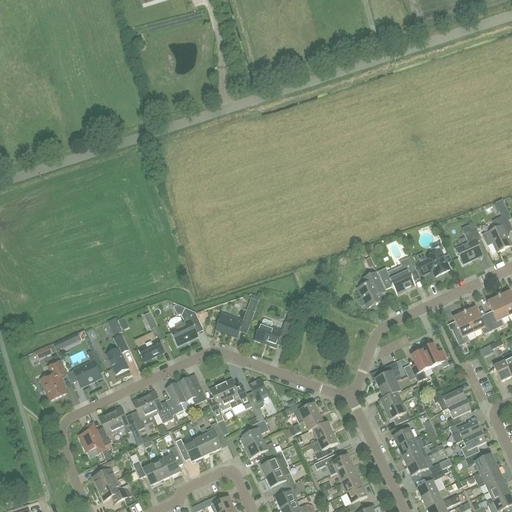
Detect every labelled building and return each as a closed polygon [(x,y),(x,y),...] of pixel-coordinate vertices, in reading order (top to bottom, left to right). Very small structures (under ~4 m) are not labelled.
[(498,253),(511,246),(506,235),(511,232),(511,229),(506,216),(492,222),(496,230),(488,234),(498,253)] [(463,265),(483,256),(475,240),(480,237),(474,224),(462,230),(469,245),(456,251),(463,265)] [(436,278),(450,271),(441,252),(443,251),(440,244),(431,248),(434,255),(427,258),(428,261),(416,266),(421,277),(433,271),(436,278)] [(419,277),(411,259),(410,258),(399,263),(401,267),(387,274),(385,270),(378,273),(386,291),(392,288),(393,289),(394,289),(397,296),(416,287),(413,280),(419,277)] [(362,299),(358,301),(362,308),(367,305),(369,309),(382,303),(379,297),(385,294),(376,274),(364,280),(367,286),(358,290),(362,299)] [(508,317),(511,315),(511,295),(511,293),(499,298),(508,317)] [(243,323),(250,326),(255,313),(259,301),(251,298),(247,310),(243,323)] [(502,321),(508,317),(499,298),(488,303),(494,316),(488,319),(494,331),(504,327),(502,321)] [(178,347),(198,338),(193,327),(200,323),(196,314),(185,309),(182,317),(185,324),(170,331),(178,347)] [(494,331),(488,319),(482,321),(476,309),(465,314),(474,334),(481,331),(484,336),(494,331)] [(468,337),(474,334),(465,314),(453,319),(459,332),(454,335),(460,348),(469,343),(468,337)] [(243,323),(222,315),(216,331),(237,338),(239,333),(243,323)] [(271,329),(273,325),(272,323),(265,320),(263,321),(261,326),(261,325),(255,341),(277,348),(281,337),(288,339),(293,326),(286,324),(285,323),(282,333),(271,329)] [(158,328),(155,323),(149,326),(152,331),(158,328)] [(123,333),(120,328),(112,332),(114,337),(123,333)] [(144,363),(164,353),(159,343),(164,341),(158,328),(152,331),(156,341),(138,350),(144,363)] [(80,340),(78,334),(54,345),(57,351),(80,340)] [(116,376),(129,370),(122,354),(129,351),(122,337),(114,340),(119,350),(107,356),(116,376)] [(433,346),(422,351),(423,352),(431,369),(442,364),(444,369),(449,366),(443,351),(437,354),(433,346)] [(53,354),(50,347),(42,350),(46,358),(53,354)] [(81,389),(101,379),(96,369),(101,367),(94,352),(88,355),(92,363),(74,372),(81,389)] [(413,372),(414,375),(416,379),(418,383),(427,379),(424,372),(431,369),(423,352),(412,357),(416,366),(411,369),(413,372)] [(511,378),(511,353),(502,358),(504,363),(505,363),(511,378)] [(51,402),(67,394),(60,379),(68,375),(61,362),(49,368),(53,376),(41,381),(51,402)] [(501,383),(511,378),(505,363),(504,363),(494,368),(501,383)] [(399,377),(398,370),(395,364),(380,371),(383,377),(375,381),(379,391),(397,383),(401,381),(399,377)] [(178,384),(187,402),(193,400),(196,406),(207,401),(201,388),(196,391),(190,379),(178,384)] [(259,424),(265,421),(262,415),(263,415),(260,409),(263,408),(264,405),(263,403),(269,400),(261,381),(250,387),(257,402),(251,405),(252,408),(259,424)] [(232,382),(221,387),(230,405),(232,410),(243,405),(246,412),(252,408),(251,405),(242,386),(235,389),(232,382)] [(401,393),(397,383),(379,391),(384,400),(384,401),(398,394),(398,395),(401,393)] [(181,405),(187,402),(178,384),(166,390),(172,402),(167,404),(173,417),(184,412),(181,405)] [(212,412),(217,423),(218,424),(224,421),(221,415),(232,410),(230,405),(221,387),(210,392),(213,398),(207,401),(212,412)] [(448,410),(466,402),(461,391),(450,396),(447,391),(432,398),(435,405),(438,403),(443,412),(448,410)] [(174,420),(173,417),(167,404),(166,403),(160,406),(155,393),(144,398),(152,416),(157,414),(163,425),(174,420)] [(402,404),(398,395),(398,394),(384,401),(384,400),(380,402),(385,412),(402,404)] [(142,421),(152,416),(144,398),(133,403),(139,416),(133,419),(139,432),(145,429),(142,421)] [(451,428),(462,423),(460,418),(471,412),(466,402),(448,410),(453,420),(448,422),(451,428)] [(304,410),(302,404),(281,414),(284,419),(294,414),(299,425),(304,423),(320,415),(315,405),(304,410)] [(402,404),(385,412),(390,422),(402,416),(405,422),(410,420),(402,404)] [(139,432),(133,419),(127,421),(121,409),(110,414),(118,432),(124,429),(127,435),(131,433),(132,435),(139,432)] [(108,437),(118,432),(110,414),(99,419),(105,432),(99,434),(107,451),(112,448),(111,445),(112,444),(108,437)] [(324,426),(324,425),(320,415),(304,423),(309,433),(313,432),(313,431),(324,426)] [(259,424),(251,428),(254,433),(243,438),(243,439),(241,440),(245,450),(263,442),(261,436),(270,432),(266,424),(268,423),(266,421),(265,421),(259,424)] [(217,439),(224,436),(218,424),(217,423),(211,426),(214,433),(209,435),(205,428),(200,430),(204,438),(212,455),(222,450),(217,439)] [(481,434),(476,423),(465,428),(462,423),(451,428),(449,429),(452,435),(456,445),(463,442),(481,434)] [(107,451),(99,434),(94,424),(86,428),(88,433),(78,437),(86,455),(96,450),(99,455),(107,451)] [(317,442),(333,434),(328,424),(324,425),(324,426),(313,431),(313,432),(317,442)] [(398,448),(415,440),(407,424),(403,426),(406,432),(393,438),(398,448)] [(293,428),(289,430),(292,437),(297,435),(293,428)] [(333,434),(317,442),(322,452),(315,455),(317,461),(328,456),(326,451),(338,445),(333,434)] [(475,449),(486,444),(481,434),(463,442),(466,447),(462,449),(462,451),(466,460),(477,455),(475,449)] [(202,459),(212,455),(204,438),(194,442),(202,459)] [(419,450),(423,448),(424,448),(420,438),(415,440),(398,448),(402,458),(419,450)] [(178,448),(179,449),(184,447),(181,441),(176,443),(178,448)] [(192,464),(202,459),(194,442),(184,447),(179,449),(184,460),(189,458),(192,464)] [(270,458),(277,454),(273,444),(266,447),(263,442),(245,450),(250,460),(252,459),(264,454),(267,459),(270,458)] [(434,455),(439,453),(445,450),(443,445),(437,448),(432,451),(434,455)] [(163,461),(171,478),(181,474),(178,467),(183,465),(175,447),(170,450),(173,457),(163,461)] [(402,458),(407,468),(428,458),(423,448),(419,450),(402,458)] [(266,479),(288,469),(281,453),(277,454),(270,458),(272,463),(261,469),(266,479)] [(469,467),(475,464),(479,474),(497,466),(492,456),(481,461),(478,454),(477,455),(466,460),(465,460),(469,467)] [(337,475),(353,467),(348,457),(330,465),(328,459),(314,466),(317,471),(326,467),(330,477),(337,474),(337,475)] [(428,458),(407,468),(412,478),(429,470),(424,460),(428,458)] [(98,491),(117,482),(113,474),(119,472),(114,461),(102,467),(105,473),(93,479),(98,491)] [(161,483),(171,478),(163,461),(153,466),(161,483)] [(146,477),(143,471),(139,462),(133,465),(140,480),(146,477)] [(161,483),(153,466),(143,471),(146,477),(151,488),(161,483)] [(433,475),(442,471),(440,466),(435,468),(435,467),(430,469),(433,475)] [(484,484),(501,476),(497,466),(479,474),(484,484)] [(342,485),(358,477),(353,467),(337,475),(342,485)] [(296,485),(288,469),(266,479),(271,490),(282,484),(285,490),(296,485)] [(442,471),(433,475),(436,481),(445,477),(443,471),(442,471)] [(489,494),(506,486),(501,476),(484,484),(489,494)] [(347,495),(362,488),(358,477),(342,485),(347,495)] [(104,502),(111,499),(114,505),(133,496),(128,486),(120,490),(117,482),(98,491),(104,502)] [(281,511),(297,504),(294,499),(306,493),(301,482),(296,485),(285,490),(287,495),(276,500),(281,511)] [(422,501),(438,493),(433,483),(417,490),(422,501)] [(489,506),(510,495),(506,486),(489,494),(491,499),(487,502),(489,506)] [(347,495),(351,505),(337,511),(352,511),(356,510),(354,505),(367,498),(362,488),(347,495)] [(465,491),(459,494),(464,503),(469,500),(465,491)] [(427,511),(443,503),(438,493),(422,501),(427,511)] [(511,498),(510,495),(489,506),(488,506),(490,511),(507,511),(506,510),(511,507),(511,498)] [(427,511),(446,511),(446,510),(461,503),(457,497),(443,503),(427,511)] [(212,511),(227,511),(234,509),(229,499),(219,503),(211,507),(210,507),(212,511)] [(211,507),(208,501),(193,509),(194,511),(200,511),(210,507),(211,507)] [(310,511),(317,511),(313,503),(308,505),(310,511)]
